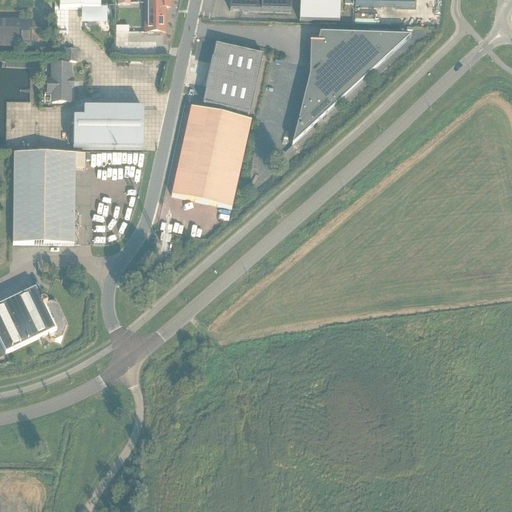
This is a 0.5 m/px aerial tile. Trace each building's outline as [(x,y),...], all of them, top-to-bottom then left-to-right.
[(82,22),(107,22),(107,6),(100,6),(100,0),(60,0),(60,9),(82,10),(82,22)] [(163,8),(168,8),(168,0),(159,0),(159,4),(147,4),(147,31),(163,31),(163,8)] [(291,13),(291,0),(229,0),(230,12),(291,13)] [(339,23),(339,0),(299,0),(299,22),(339,23)] [(354,0),(354,7),(414,9),(414,5),(414,0),(354,0)] [(51,15),(51,3),(33,3),(33,15),(51,15)] [(0,20),(0,47),(30,47),(30,21),(0,20)] [(292,147),(284,154),(284,155),(410,38),(319,35),(317,44),(309,44),(309,45),(310,45),(309,76),(292,147)] [(162,50),(158,50),(158,57),(166,57),(166,41),(161,41),(162,50)] [(205,91),(202,105),(250,115),(263,57),(215,46),(212,60),(205,91)] [(64,51),(64,63),(76,63),(76,51),(64,51)] [(47,81),(47,94),(52,94),(52,104),(66,104),(66,99),(70,99),(70,66),(67,66),(65,63),(62,66),(52,66),(52,81),(47,81)] [(171,197),(231,211),(251,122),(191,109),(171,197)] [(72,150),(143,151),(143,111),(83,110),(83,120),(73,120),(72,150)] [(66,149),(66,138),(53,138),(53,149),(66,149)] [(74,246),(75,171),(84,171),(85,156),(13,155),(13,245),(74,246)] [(171,237),(161,235),(160,241),(169,243),(171,237)] [(47,305),(46,303),(42,301),(41,302),(35,290),(0,306),(0,344),(5,355),(48,335),(51,341),(60,344),(67,326),(55,301),(47,305)]
